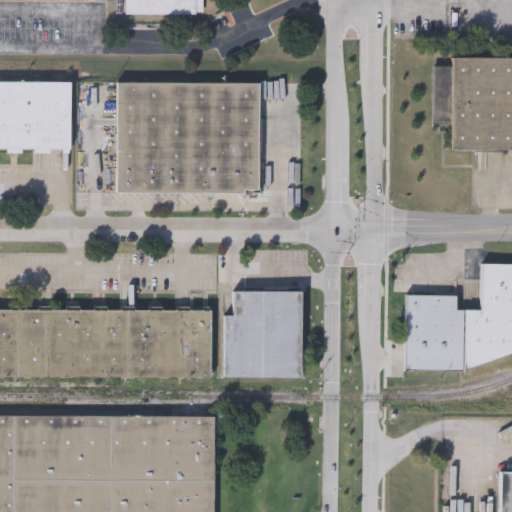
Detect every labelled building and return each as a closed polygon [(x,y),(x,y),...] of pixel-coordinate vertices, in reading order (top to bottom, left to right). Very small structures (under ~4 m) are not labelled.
[(201,0),(201,15),(124,14),(124,10),(124,0),(201,0)] [(511,151),(449,151),(449,125),(431,125),(431,67),(450,67),(450,58),(511,58),(511,151)] [(0,82),(69,83),(69,151),(0,150),(0,82)] [(257,84),(257,193),(115,193),(115,84),(257,84)] [(403,293),(455,293),(454,307),(479,308),(479,262),(511,262),(511,353),(451,369),(402,369),(402,367),(403,293)] [(222,314),(231,314),(231,290),(299,290),(299,377),(222,377),(222,314)] [(209,377),(0,376),(0,309),(209,310),(209,377)] [(0,511),(0,413),(212,415),(211,511),(0,511)] [(511,511),(497,511),(498,470),(511,470),(511,511)]
